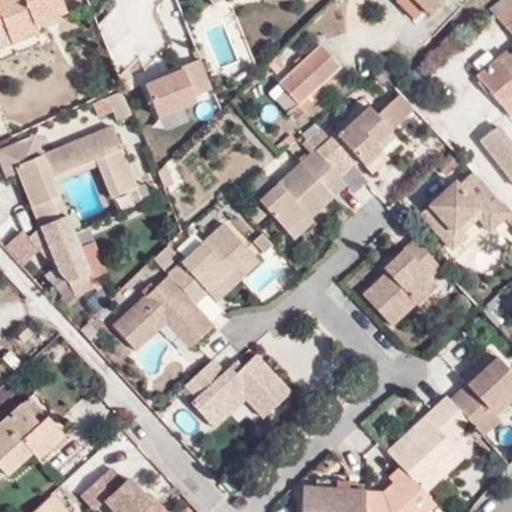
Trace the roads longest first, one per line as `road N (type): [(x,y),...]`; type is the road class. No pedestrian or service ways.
road 1 (residential): [(259,511),(396,375),(318,288)]
road 2 (residential): [(232,511),(130,400)]
